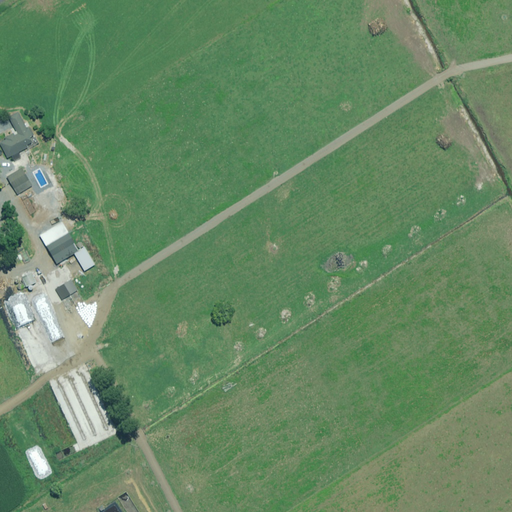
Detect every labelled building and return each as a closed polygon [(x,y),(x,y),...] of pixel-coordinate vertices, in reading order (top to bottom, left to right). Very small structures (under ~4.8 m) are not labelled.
[(27,129),(19,113),(10,118),(18,134),(1,143),(9,158),(12,156),(16,162),(23,158),(20,152),(34,145),(30,137),(35,135),(31,127),(27,129)] [(34,185),(24,168),(8,177),(18,194),(34,185)] [(80,250),(63,222),(52,229),(40,236),(58,264),(75,253),(86,271),(97,264),(86,246),(80,250)] [(38,282),(33,272),(23,277),(28,287),(38,282)] [(77,291),(71,281),(65,284),(70,294),(77,291)]
